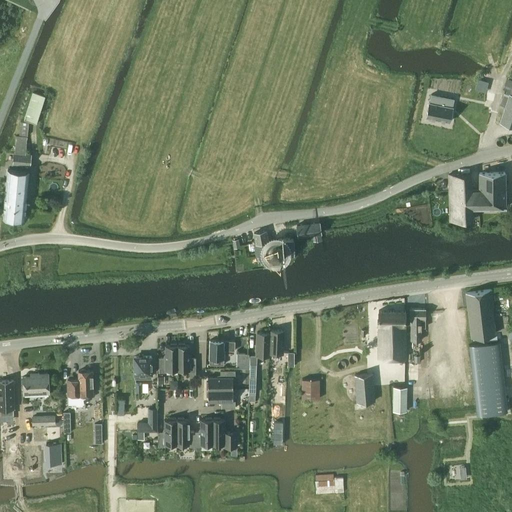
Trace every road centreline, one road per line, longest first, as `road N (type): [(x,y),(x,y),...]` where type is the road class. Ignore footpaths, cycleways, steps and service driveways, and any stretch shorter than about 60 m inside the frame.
road 1 (unclassified): [(0,246),(49,239),(177,246),(254,222),(337,211),(511,150)]
road 2 (tertiary): [(200,324),(511,273)]
road 3 (tertiary): [(0,348),(200,324)]
road 4 (residential): [(200,324),(200,407),(161,408)]
